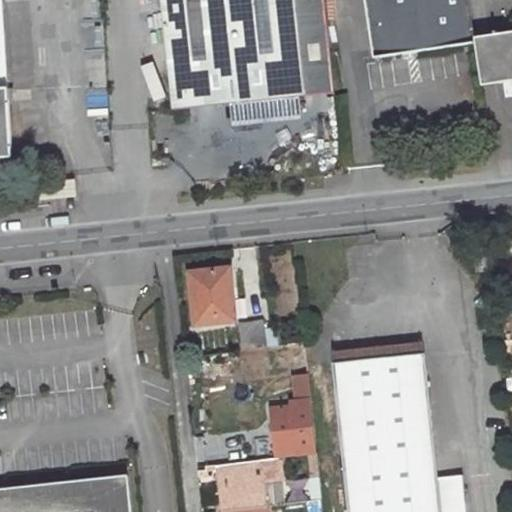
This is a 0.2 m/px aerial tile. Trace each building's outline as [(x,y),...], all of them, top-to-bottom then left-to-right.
[(0,0),(0,158),(12,158),(2,0),(0,0)] [(162,0),(173,110),(335,93),(325,0),(162,0)] [(474,43),(467,0),(366,0),(375,56),(474,43)] [(511,80),(511,31),(475,36),(483,85),(511,80)] [(74,180),(38,183),(39,199),(76,196),(74,180)] [(489,246),(473,248),(474,272),(491,270),(489,246)] [(213,272),(189,273),(195,325),(236,321),(230,270),(213,272)] [(263,323),(237,325),(241,351),(266,348),(263,323)] [(305,342),(288,344),(290,363),(301,362),(307,361),(305,342)] [(284,349),(268,351),(270,364),(285,362),(284,349)] [(423,356),(334,364),(348,511),(465,511),(460,452),(435,454),(423,356)] [(307,361),(301,362),(304,392),(310,392),(307,361)] [(316,454),(310,392),(304,392),(300,393),(300,402),(270,406),(277,453),(296,451),(297,456),(316,454)] [(231,443),(205,447),(207,468),(216,467),(239,464),(236,445),(231,446),(231,443)] [(239,464),(216,467),(219,489),(222,511),(226,511),(268,507),(263,468),(275,466),(275,459),(239,464)] [(0,511),(131,511),(127,476),(4,490),(6,500),(0,499),(0,511)] [(320,485),(304,487),(306,503),(321,501),(320,485)]
